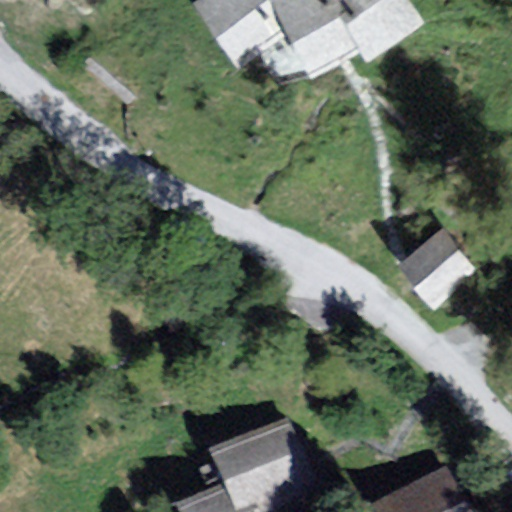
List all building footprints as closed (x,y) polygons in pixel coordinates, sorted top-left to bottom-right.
[(281,0),(198,0),(191,4),(223,69),(270,47),(282,72),(394,20),(384,0),(282,0),(281,0)] [(440,213),(386,253),(426,306),(479,265),(440,213)] [(279,429),(200,455),(218,511),(298,511),(306,510),(279,429)] [(436,511),(427,491),(379,511),(436,511)] [(201,511),(196,496),(156,510),(156,511),(201,511)]
